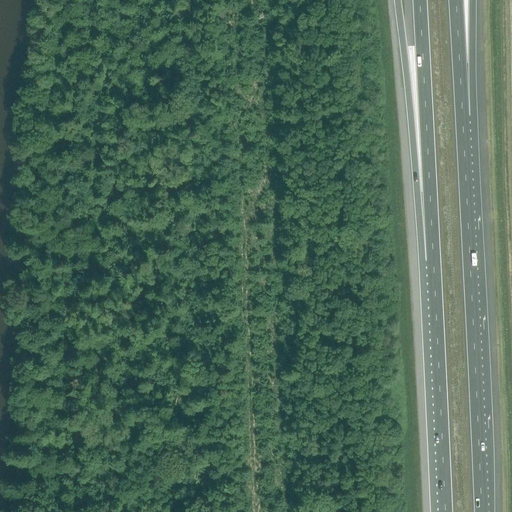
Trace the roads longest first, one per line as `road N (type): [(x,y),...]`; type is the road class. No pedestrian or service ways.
road 1 (motorway): [(481,511),(461,116)]
road 2 (motorway): [(397,0),(433,260)]
road 3 (motorway): [(419,0),(433,260)]
road 4 (motorway): [(433,260),(444,511)]
